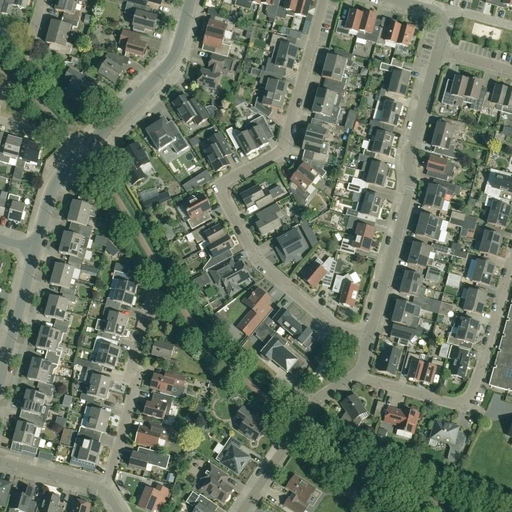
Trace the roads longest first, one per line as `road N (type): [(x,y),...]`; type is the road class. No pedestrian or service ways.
road 1 (residential): [(369,336),(328,327),(260,262),(220,190),(223,181),(281,152),(323,0)]
road 2 (unclassified): [(35,250),(59,176),(170,61),(190,0)]
road 3 (unclassified): [(369,336),(436,52)]
road 4 (residential): [(354,375),(464,401),(511,254)]
road 5 (unclassified): [(105,492),(148,304),(161,300)]
road 6 (unclassified): [(239,511),(308,407),(354,375)]
road 7 (unclassified): [(0,380),(35,250)]
